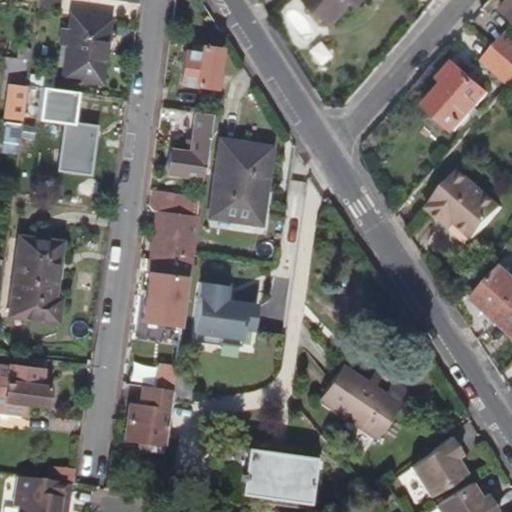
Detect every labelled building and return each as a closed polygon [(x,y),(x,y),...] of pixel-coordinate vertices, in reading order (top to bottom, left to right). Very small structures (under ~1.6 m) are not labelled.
[(53,32),(57,0),(121,0),(138,2),(138,0),(35,0),(32,29),(53,32)] [(357,6),(362,0),(306,0),(332,24),(352,1),(357,6)] [(511,0),(507,0),(499,9),(511,20),(511,0)] [(99,87),(107,23),(69,18),(60,81),(99,87)] [(511,63),(511,38),(506,33),(494,48),(511,63)] [(321,66),(334,58),(324,41),(311,49),(321,66)] [(212,89),(218,49),(198,46),(196,55),(181,52),(177,84),(212,89)] [(28,60),(29,50),(18,48),(17,58),(19,59),(28,60)] [(508,84),(511,78),(511,63),(494,48),(482,61),(508,84)] [(453,131),(486,93),(451,62),(438,78),(444,84),(423,107),(433,115),(428,121),(440,132),(446,125),(453,131)] [(21,116),(24,89),(8,87),(4,116),(21,118),(21,116)] [(69,127),(73,96),(24,89),(21,116),(35,118),(35,122),(69,127)] [(200,178),(208,117),(194,114),(189,153),(169,150),(166,173),(200,178)] [(0,137),(16,140),(17,128),(1,126),(0,137)] [(259,225),(270,149),(219,141),(210,198),(223,200),(220,219),(259,225)] [(474,238),(501,206),(456,168),(426,201),(443,216),(440,220),(449,228),(454,222),(474,238)] [(166,202),(166,195),(146,192),(145,205),(150,212),(155,212),(195,218),(196,205),(166,202)] [(196,205),(197,199),(166,195),(166,202),(196,205)] [(443,216),(426,201),(423,205),(440,220),(443,216)] [(192,238),(195,218),(155,212),(152,233),(192,238)] [(186,278),(192,238),(152,233),(148,262),(146,272),(186,278)] [(53,296),(60,241),(18,236),(8,314),(58,321),(61,297),(53,296)] [(146,272),(148,262),(137,261),(136,271),(146,272)] [(494,320),(511,299),(511,279),(499,268),(471,300),(494,320)] [(145,279),(146,272),(136,271),(135,278),(145,279)] [(181,316),(186,278),(146,272),(145,279),(141,311),(181,316)] [(250,331),(253,310),(222,306),(224,292),(198,288),(192,333),(217,337),(216,344),(238,347),(240,330),(250,331)] [(511,336),(511,299),(494,320),(511,336)] [(217,337),(192,333),(190,341),(216,345),(216,344),(217,337)] [(148,371),(150,357),(124,354),(123,367),(148,371)] [(46,389),(46,385),(40,384),(42,370),(0,364),(0,410),(25,414),(27,402),(45,404),(45,401),(48,401),(50,389),(46,389)] [(189,401),(193,369),(174,366),(171,393),(170,398),(189,401)] [(397,409),(341,366),(317,398),(373,440),(397,409)] [(153,390),(155,379),(145,378),(143,389),(153,390)] [(170,398),(171,393),(153,390),(143,389),(141,389),(139,408),(128,407),(123,441),(163,447),(165,435),(166,429),(170,398)] [(165,499),(174,436),(165,435),(163,447),(158,490),(156,498),(165,499)] [(462,474),(452,457),(448,453),(454,449),(447,437),(407,467),(426,497),(462,474)] [(307,506),(313,458),(215,445),(210,482),(241,486),(240,498),(307,506)] [(457,454),(454,449),(448,453),(452,457),(457,454)] [(70,487),(72,473),(53,471),(52,485),(68,487),(70,487)] [(55,511),(57,501),(66,502),(68,487),(52,485),(46,484),(14,480),(10,509),(14,509),(13,511),(55,511)] [(435,511),(494,511),(495,511),(488,500),(482,504),(478,498),(469,484),(432,507),(435,511)] [(156,498),(158,490),(147,488),(145,497),(156,498)] [(488,500),(484,494),(478,498),(482,504),(488,500)] [(64,511),(66,502),(57,501),(55,511),(64,511)]
